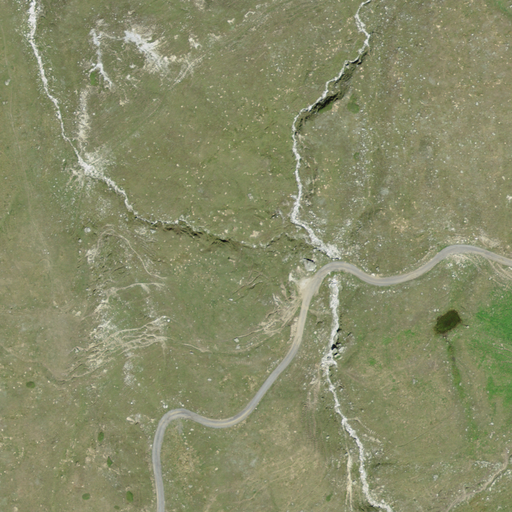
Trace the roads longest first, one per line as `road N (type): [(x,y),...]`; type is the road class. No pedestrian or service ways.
road 1 (track): [(160,511),(156,445),(167,416),(220,424),(246,412),(292,353),(307,298)]
road 2 (track): [(307,298),(332,266),(381,282),(421,271),(457,248),(511,263)]
